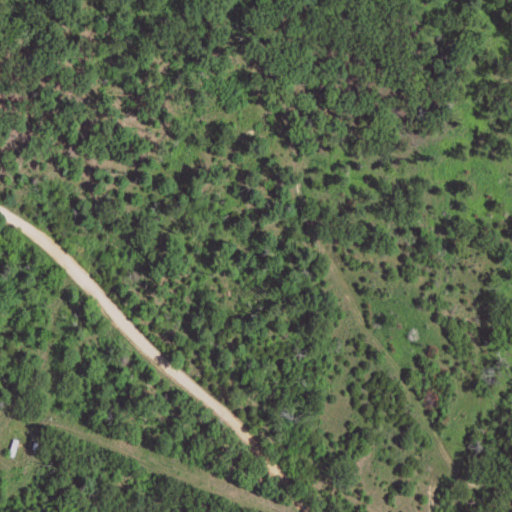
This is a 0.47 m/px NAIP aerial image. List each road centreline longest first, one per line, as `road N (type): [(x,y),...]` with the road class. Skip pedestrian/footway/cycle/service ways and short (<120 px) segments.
road 1 (residential): [(303,511),(228,416),(0,209)]
road 2 (residential): [(70,265),(23,416)]
